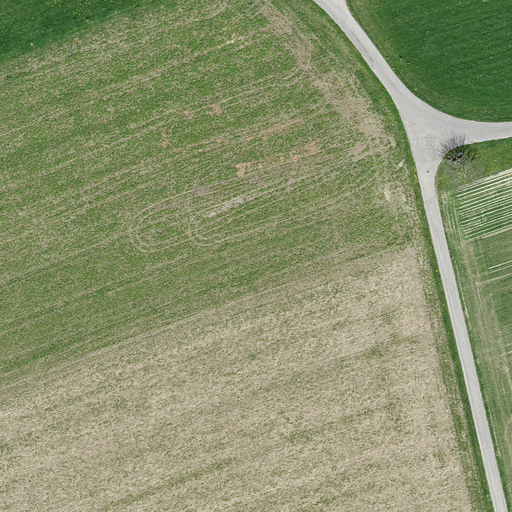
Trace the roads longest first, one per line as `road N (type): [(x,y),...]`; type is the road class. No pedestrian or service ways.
road 1 (track): [(430,122),(428,182),(501,511)]
road 2 (residential): [(511,129),(451,128),(412,112),(324,0)]
